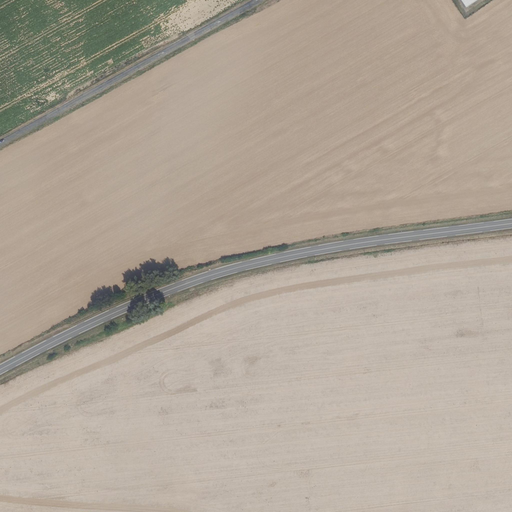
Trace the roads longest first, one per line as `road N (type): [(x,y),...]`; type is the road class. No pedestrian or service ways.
road 1 (tertiary): [(511,223),(342,245),(228,270),(138,302),(0,370)]
road 2 (tertiary): [(0,143),(260,0)]
